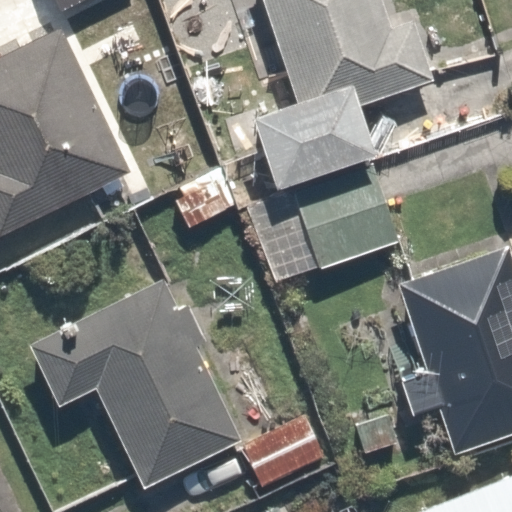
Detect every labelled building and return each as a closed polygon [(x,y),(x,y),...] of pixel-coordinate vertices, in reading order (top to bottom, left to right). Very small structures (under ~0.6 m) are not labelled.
[(351,103),(430,79),(409,19),(386,26),(377,0),(255,0),(289,98),(242,112),(264,185),(367,151),(351,103)] [(0,228),(124,169),(53,21),(0,46),(0,228)] [(369,162),(244,204),(270,280),(315,264),(316,267),(394,240),(369,162)] [(151,241),(233,203),(219,165),(135,210),(151,241)] [(511,431),(511,268),(503,243),(390,282),(420,371),(394,380),(406,412),(432,403),(447,452),(511,431)] [(90,386),(137,486),(237,439),(192,344),(202,339),(184,303),(172,308),(156,276),(21,342),(53,403),(90,386)] [(323,454),(303,412),(237,443),(257,485),(323,454)] [(395,443),(387,414),(353,424),(362,453),(395,443)] [(409,511),(511,511),(511,469),(408,509),(409,511)]
